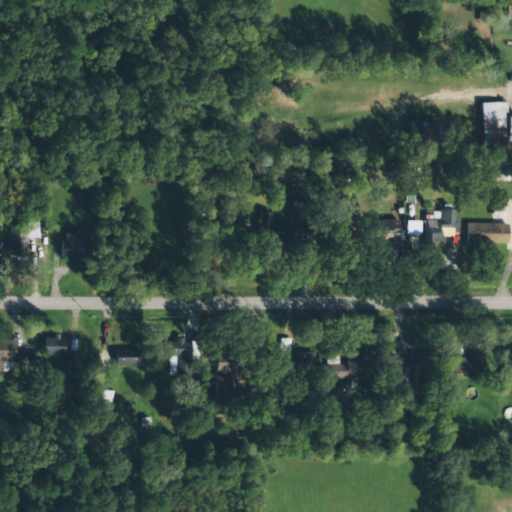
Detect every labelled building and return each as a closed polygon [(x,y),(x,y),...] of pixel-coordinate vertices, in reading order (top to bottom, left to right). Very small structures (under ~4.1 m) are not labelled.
[(505,102),(480,103),(481,148),(507,147),(505,102)] [(438,123),(409,122),(408,144),(438,145),(438,123)] [(425,241),(443,242),(443,233),(456,233),(457,211),(431,210),(431,220),(425,220),(425,241)] [(263,245),(290,244),(290,224),(270,225),(270,212),(257,213),(257,234),(262,234),(263,245)] [(27,238),(37,238),(38,221),(9,220),(7,257),(26,257),(27,238)] [(377,246),(398,246),(397,220),(376,221),(377,246)] [(419,235),(419,222),(405,221),(405,234),(419,235)] [(465,243),(506,244),(507,224),(466,223),(465,243)] [(60,259),(82,260),(83,235),(61,234),(60,259)] [(43,337),(42,357),(63,357),(64,337),(43,337)] [(0,371),(13,372),(13,341),(0,340),(0,371)] [(168,376),(191,376),(190,341),(163,342),(163,353),(168,353),(168,376)] [(403,354),(404,343),(389,342),(389,377),(407,377),(407,385),(421,385),(421,355),(403,354)] [(136,366),(137,351),(114,350),(113,366),(136,366)] [(231,403),(231,384),(236,385),(236,360),(229,360),(229,350),(216,350),(215,402),(231,403)] [(511,351),(502,352),(503,395),(511,394),(511,351)] [(314,353),(281,352),(281,371),(314,372),(314,353)] [(483,354),(466,353),(466,358),(449,357),(449,374),(483,374),(483,354)] [(369,379),(369,356),(347,355),(347,365),(337,365),(338,359),(326,359),(326,378),(369,379)] [(110,391),(99,391),(99,412),(109,413),(110,391)]
